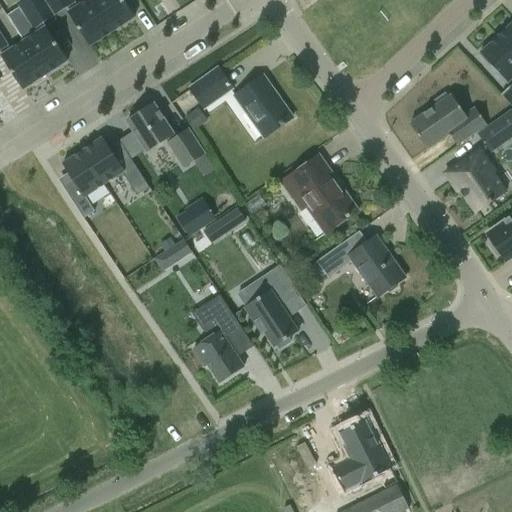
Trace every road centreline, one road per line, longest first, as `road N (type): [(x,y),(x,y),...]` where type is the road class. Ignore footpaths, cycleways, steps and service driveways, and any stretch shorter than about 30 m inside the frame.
road 1 (unclassified): [(62,511),(491,305)]
road 2 (residential): [(244,0),(8,150)]
road 3 (residential): [(491,305),(355,115)]
road 4 (residential): [(355,115),(479,0)]
road 5 (residential): [(355,115),(275,0)]
